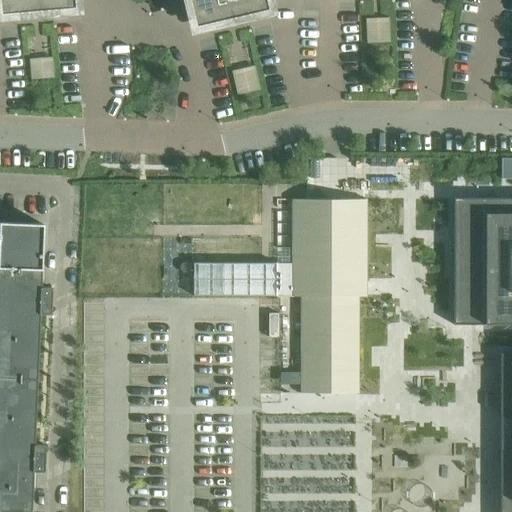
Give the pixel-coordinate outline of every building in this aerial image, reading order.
[(0,0),(0,8),(74,2),(73,0),(187,0),(193,21),(267,4),(266,0),(0,0)] [(511,197),(453,198),(453,325),(511,325),(511,197)] [(306,199),(293,199),(293,264),(293,297),(301,297),(301,393),(358,393),(358,297),(366,297),(366,200),(306,200),(306,199)] [(0,511),(30,511),(32,471),(43,472),(44,445),(33,445),(39,314),(50,315),(51,288),(40,288),(43,225),(0,222),(0,511)] [(277,264),(277,263),(194,263),(194,296),(277,297),(277,296),(277,264)] [(511,511),(511,353),(500,354),(500,418),(511,418),(511,447),(500,447),(499,511),(511,511)]
